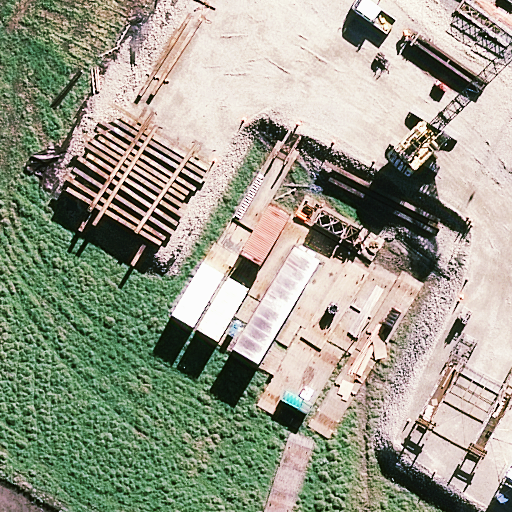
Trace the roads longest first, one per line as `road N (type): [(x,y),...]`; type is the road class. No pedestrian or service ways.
road 1 (motorway): [(0,59),(511,400)]
road 2 (motorway): [(511,494),(0,157)]
